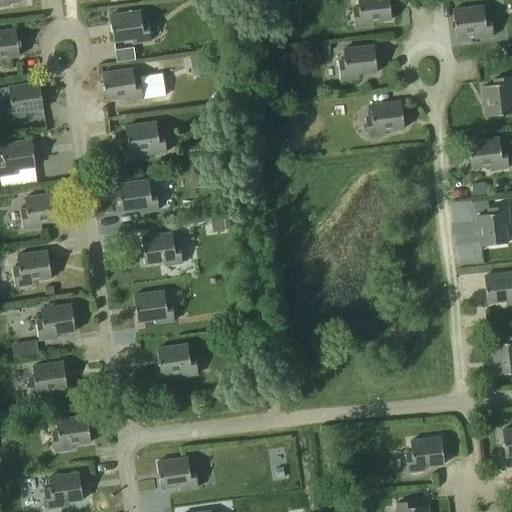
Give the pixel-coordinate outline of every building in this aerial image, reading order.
[(351,8),(353,28),(372,26),(371,22),(390,19),(387,0),(356,0),(357,8),(351,8)] [(451,10),(454,37),(473,35),(473,38),(492,36),(489,17),(483,18),(482,6),(451,10)] [(108,15),(112,42),(130,40),(131,44),(149,41),(146,22),(140,23),(139,11),(108,15)] [(0,57),(18,56),(14,29),(0,31),(0,57)] [(327,44),(319,45),(320,52),(328,51),(327,44)] [(343,60),(337,61),(339,80),(357,78),(357,74),(375,72),(372,45),(341,49),(343,60)] [(114,50),(116,63),(135,60),(133,47),(114,50)] [(213,73),(210,54),(190,57),(193,76),(213,73)] [(100,73),(104,100),(122,98),(123,102),(141,99),(138,79),(132,80),(131,69),(100,73)] [(481,86),(485,117),(511,114),(510,95),(511,95),(511,80),(511,76),(492,79),(493,85),(481,86)] [(245,79),(236,80),(237,87),(246,86),(245,79)] [(8,98),(2,99),(5,119),(24,116),(23,112),(41,110),(37,83),(7,87),(8,98)] [(370,117),(364,117),(366,137),(385,135),(384,131),(403,128),(399,101),(368,105),(370,117)] [(154,122),(124,126),(127,153),(146,151),(146,155),(165,152),(162,133),(156,134),(154,122)] [(498,137),(467,141),(470,168),(488,166),(489,170),(507,168),(505,148),(499,149),(498,137)] [(0,152),(1,156),(0,156),(0,190),(36,186),(34,167),(30,140),(0,144),(0,152)] [(122,183),(121,175),(111,176),(112,184),(122,183)] [(147,180),(116,184),(120,211),(138,209),(139,213),(157,210),(154,191),(148,191),(147,180)] [(471,183),(473,196),(485,195),(483,182),(471,183)] [(24,209),(18,210),(21,230),(40,227),(39,223),(57,220),(54,193),(23,198),(24,209)] [(476,216),(479,247),(506,243),(504,225),(508,224),(506,206),(486,208),(487,214),(476,216)] [(212,233),(224,231),(222,219),(210,221),(212,233)] [(140,237),(143,264),(162,262),(162,266),(181,263),(178,244),(172,245),(170,233),(140,237)] [(17,267),(11,268),(13,287),(32,285),(31,281),(50,278),(46,251),(15,256),(17,267)] [(511,272),(483,276),(486,303),(504,301),(505,305),(511,304),(511,272)] [(163,291),(132,295),(135,322),(154,320),(154,324),(173,321),(170,302),(164,303),(163,291)] [(34,321),(37,341),(55,338),(55,334),(73,331),(69,305),(39,309),(40,320),(34,321)] [(230,331),(229,318),(212,319),(213,332),(230,331)] [(491,345),(494,376),(511,373),(511,336),(502,338),(502,344),(491,345)] [(37,349),(34,337),(11,343),(13,355),(37,349)] [(155,349),(159,376),(177,373),(178,377),(196,374),(194,355),(188,356),(186,344),(155,349)] [(32,378),(26,379),(29,398),(47,396),(47,392),(65,389),(61,362),(31,366),(32,378)] [(56,431),(50,432),(53,452),(71,449),(71,445),(89,443),(85,416),(54,420),(56,431)] [(511,428),(501,430),(504,457),(511,456),(511,428)] [(410,452),(404,453),(406,473),(425,470),(424,467),(443,464),(440,437),(409,441),(410,452)] [(155,462),(159,489),(178,487),(178,490),(197,488),(194,468),(188,469),(186,458),(155,462)] [(48,489),(42,490),(45,509),(63,507),(63,503),(81,500),(77,473),(46,478),(48,489)] [(414,501),(395,503),(395,511),(427,511),(426,506),(415,507),(414,501)]
